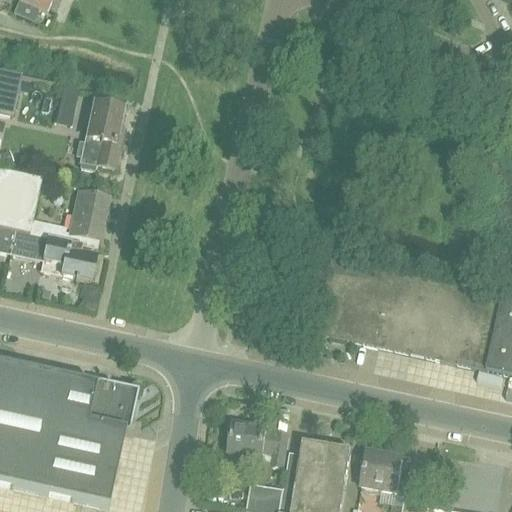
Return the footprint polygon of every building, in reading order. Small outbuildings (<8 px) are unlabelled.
[(20,0),(14,16),(35,25),(39,14),(46,16),(52,0),(20,0)] [(0,117),(12,120),(20,81),(0,76),(0,117)] [(64,90),(59,113),(73,116),(78,93),(64,90)] [(122,113),(95,107),(88,141),(85,140),(83,147),(79,146),(76,160),(80,161),(79,167),(81,168),(80,172),(94,175),(95,171),(97,171),(98,168),(115,172),(120,148),(119,148),(115,145),(122,113)] [(0,231),(82,250),(97,253),(98,245),(99,245),(109,202),(79,195),(70,237),(65,236),(66,233),(32,226),(42,183),(0,174),(0,231)] [(82,250),(0,231),(0,255),(51,266),(48,276),(61,279),(90,286),(95,261),(80,257),(82,250)] [(511,302),(332,263),(316,337),(511,380),(511,302)] [(0,488),(108,511),(124,436),(128,437),(137,396),(111,390),(112,384),(102,382),(101,388),(96,387),(95,390),(0,369),(0,488)] [(244,465),(245,460),(262,463),(263,455),(273,457),(271,469),(283,471),(289,438),(276,436),(276,437),(266,436),(266,433),(234,428),(229,458),(231,458),(230,463),(244,465)] [(341,511),(351,455),(304,447),(292,445),(284,495),(280,511),(341,511)] [(402,511),(405,499),(397,498),(403,463),(367,456),(361,492),(394,498),(391,511),(402,511)] [(280,511),(284,495),(251,490),(247,511),(280,511)]
